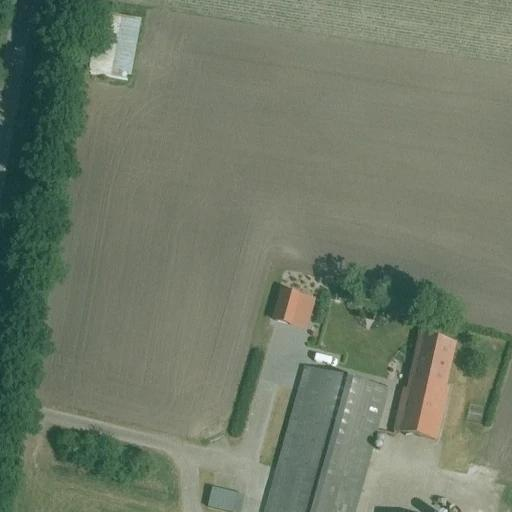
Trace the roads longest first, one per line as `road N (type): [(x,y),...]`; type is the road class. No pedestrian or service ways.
road 1 (unknown): [(0,384),(220,450)]
road 2 (unclassified): [(0,152),(26,0)]
